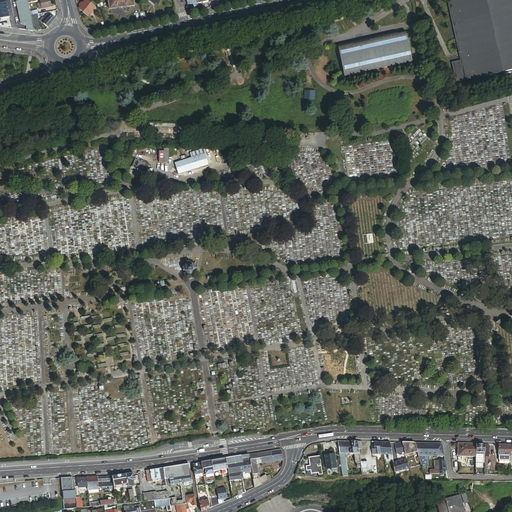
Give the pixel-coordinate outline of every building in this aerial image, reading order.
[(0,0),(0,18),(9,17),(5,0),(0,0)] [(28,3),(27,0),(23,0),(19,1),(16,2),(20,22),(31,20),(31,16),(30,12),(28,3)] [(49,0),(39,0),(40,0),(41,3),(42,9),(51,7),(49,0)] [(78,9),(83,12),(90,4),(85,0),(83,4),(82,3),(79,6),(80,7),(78,9)] [(134,4),(133,0),(108,0),(110,9),(134,4)] [(511,0),(457,0),(450,2),(467,78),(511,67),(511,0)] [(90,4),(83,12),(88,16),(89,14),(90,15),(93,12),(92,11),(95,8),(90,4)] [(37,15),(31,16),(31,20),(33,26),(34,31),(38,31),(41,30),(39,22),(37,15)] [(44,24),(48,27),(56,19),(54,17),(51,15),(47,20),(44,24)] [(337,48),(344,77),(413,60),(406,31),(337,48)] [(189,154),(191,159),(204,155),(203,150),(189,154)] [(228,152),(220,155),(223,162),(230,159),(228,152)] [(204,155),(191,159),(175,164),(178,175),(208,166),(204,155)] [(134,160),(131,168),(142,173),(146,163),(140,160),(140,162),(134,160)] [(187,274),(188,280),(193,279),(192,273),(193,271),(194,270),(195,270),(195,269),(195,268),(195,267),(195,266),(194,265),(193,265),(193,264),(192,264),(191,263),(191,262),(190,262),(189,262),(188,262),(187,262),(186,263),(185,264),(185,265),(184,266),(183,266),(182,268),(182,269),(183,270),(183,271),(184,272),(185,272),(187,274)] [(351,442),(338,441),(340,454),(347,454),(354,454),(351,442)] [(357,442),(351,442),(354,454),(356,463),(357,464),(358,464),(361,463),(359,457),(358,449),(357,442)] [(384,442),(372,442),(372,449),(373,454),(384,454),(383,448),(385,448),(384,442)] [(390,442),(384,442),(385,448),(383,448),(384,454),(389,455),(392,455),(390,442)] [(402,443),(405,453),(417,449),(415,443),(402,443)] [(437,444),(415,443),(417,449),(417,451),(437,451),(437,444)] [(417,451),(417,452),(419,456),(428,456),(444,457),(443,448),(443,445),(442,444),(437,444),(437,451),(417,451)] [(476,445),(459,444),(458,456),(476,456),(476,445)] [(484,463),(485,463),(485,457),(485,455),(485,452),(485,445),(476,445),(476,456),(476,463),(479,463),(484,463)] [(511,445),(499,445),(499,455),(511,455),(511,445)] [(281,450),(271,451),(272,457),(261,459),(261,460),(261,464),(283,460),(281,450)] [(271,451),(249,455),(250,462),(261,460),(261,459),(272,457),(271,451)] [(337,471),(335,454),(325,455),(327,469),(331,469),(332,471),(337,471)] [(340,454),(342,469),(349,468),(347,454),(340,454)] [(250,462),(249,455),(241,456),(242,466),(239,466),(240,473),(242,473),(252,471),(250,462)] [(241,456),(226,459),(227,465),(231,464),(232,467),(239,466),(242,466),(241,456)] [(322,475),(320,456),(309,458),(310,466),(306,466),(306,471),(310,470),(311,474),(318,473),(318,475),(322,475)] [(363,475),(369,475),(366,456),(359,457),(361,463),(361,467),(363,475)] [(428,456),(419,456),(419,458),(420,462),(422,468),(428,466),(427,459),(428,459),(428,456)] [(227,465),(226,459),(211,461),(213,468),(213,472),(228,470),(227,465)] [(407,459),(393,463),(395,473),(409,469),(407,459)] [(252,471),(252,475),(259,474),(258,464),(261,464),(261,460),(250,462),(252,471)] [(189,464),(178,466),(179,474),(175,474),(176,478),(191,475),(189,464)] [(195,475),(204,474),(203,469),(202,464),(193,465),(195,475)] [(228,470),(229,475),(240,473),(239,466),(232,467),(231,464),(227,465),(228,470)] [(178,466),(164,468),(166,480),(170,479),(176,478),(175,474),(179,474),(178,466)] [(430,474),(440,474),(439,466),(435,466),(435,470),(430,470),(430,474)] [(164,468),(150,471),(152,479),(153,482),(166,480),(164,468)] [(207,476),(214,474),(213,472),(213,468),(208,469),(205,469),(206,473),(206,476),(207,476)] [(128,485),(128,487),(134,486),(134,482),(136,482),(135,475),(134,473),(126,474),(128,485)] [(240,473),(229,475),(230,481),(243,479),(242,473),(240,473)] [(114,487),(128,485),(126,474),(113,476),(114,487)] [(255,488),(262,484),(259,478),(259,474),(252,475),(255,488)] [(192,481),(191,475),(176,478),(170,479),(171,485),(178,484),(180,483),(183,483),(192,481)] [(262,484),(269,480),(267,476),(266,475),(259,478),(262,484)] [(113,487),(111,476),(107,477),(107,482),(102,483),(102,488),(110,488),(113,487)] [(88,487),(87,477),(77,478),(78,488),(88,487)] [(99,488),(98,477),(87,477),(88,487),(89,491),(99,490),(99,488)] [(107,482),(107,477),(98,477),(99,488),(102,488),(102,483),(107,482)] [(74,491),(73,478),(62,479),(64,497),(68,497),(67,493),(74,491)] [(176,505),(187,503),(186,496),(184,488),(184,486),(181,487),(183,500),(177,501),(176,498),(173,498),(174,506),(176,505)] [(217,490),(218,498),(219,499),(224,498),(227,498),(225,488),(217,490)] [(143,493),(144,502),(153,501),(152,492),(143,493)] [(157,501),(169,499),(170,499),(168,492),(157,493),(157,501)] [(459,495),(459,494),(450,496),(451,498),(445,499),(448,511),(464,511),(460,495),(459,495)] [(197,505),(195,495),(186,496),(187,503),(192,503),(192,506),(193,506),(196,505),(197,505)] [(212,508),(220,505),(219,499),(218,498),(211,499),(212,508)] [(157,501),(154,501),(156,508),(167,506),(171,506),(169,499),(157,501)] [(445,499),(436,501),(439,511),(448,511),(445,499)] [(201,511),(210,509),(209,500),(204,501),(205,504),(201,506),(201,511)]
